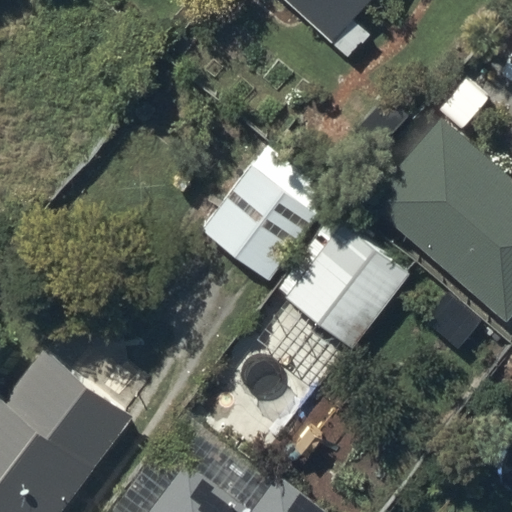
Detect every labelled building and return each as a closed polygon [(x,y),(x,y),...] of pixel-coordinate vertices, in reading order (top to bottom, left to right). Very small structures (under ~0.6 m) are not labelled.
[(353,10),(362,0),(251,0),(264,11),(273,0),(293,0),(350,49),(371,25),(353,10)] [(511,163),(443,102),(368,187),(506,309),(511,302),(511,163)] [(268,271),(318,202),(251,154),(201,222),(268,271)] [(355,340),(413,262),(336,204),(281,277),(290,283),(286,289),(355,340)] [(0,511),(47,511),(131,406),(45,338),(5,388),(0,384),(0,511)] [(340,511),(278,466),(253,501),(185,452),(142,511),(143,511),(340,511)]
